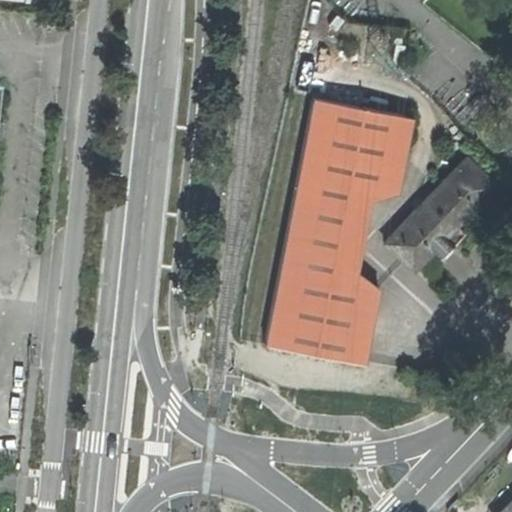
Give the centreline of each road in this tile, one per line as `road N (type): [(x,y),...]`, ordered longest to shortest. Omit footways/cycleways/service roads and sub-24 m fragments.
road 1 (unclassified): [(307,458),(232,444),(189,417),(159,351),(141,271)]
road 2 (secondary): [(167,0),(141,271)]
road 3 (secondary): [(141,271),(116,511)]
road 4 (unclassified): [(339,462),(401,464),(431,456),(482,427),(511,396)]
road 5 (unclassified): [(156,511),(191,477),(307,458)]
